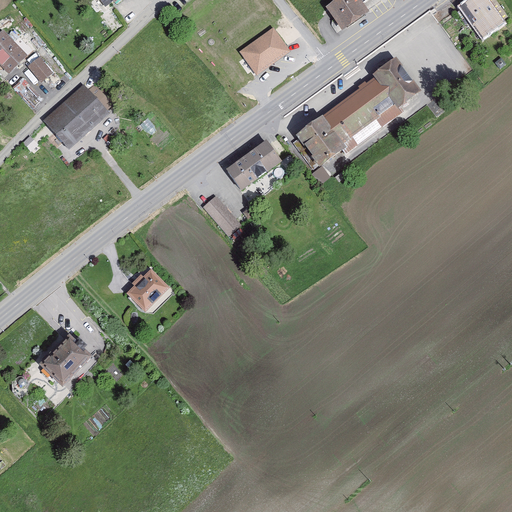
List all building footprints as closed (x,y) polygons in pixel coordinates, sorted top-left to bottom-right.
[(340,31),(367,13),(358,0),(334,0),(324,7),(340,31)] [(468,0),(459,7),(482,39),(503,24),(486,0),(468,0)] [(257,77),(293,54),(278,30),(241,53),(257,77)] [(0,40),(0,62),(14,77),(31,60),(6,35),(0,40)] [(30,70),(45,85),(56,75),(42,60),(30,70)] [(426,96),(401,61),(326,114),(351,149),(426,96)] [(72,152),(113,115),(86,86),(46,123),(72,152)] [(300,138),(326,171),(350,152),(323,119),(300,138)] [(245,192),(286,163),(269,141),(229,170),(245,192)] [(205,209),(229,238),(242,228),(218,198),(205,209)] [(147,311),(169,289),(149,268),(126,291),(147,311)] [(63,387),(93,356),(70,334),(40,365),(63,387)]
